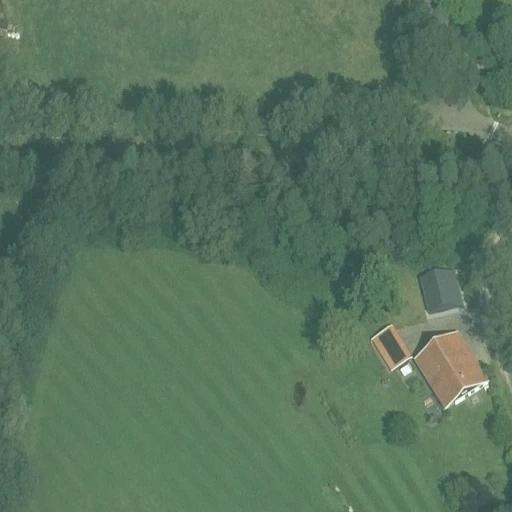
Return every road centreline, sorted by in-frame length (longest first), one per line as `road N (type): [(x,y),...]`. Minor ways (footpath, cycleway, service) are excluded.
road 1 (unclassified): [(0,108),(263,126),(450,121)]
road 2 (residential): [(450,121),(450,44),(427,0)]
